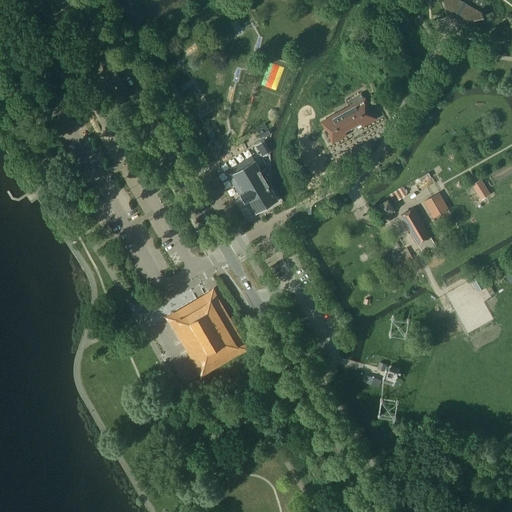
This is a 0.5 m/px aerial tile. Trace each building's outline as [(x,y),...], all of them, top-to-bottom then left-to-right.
[(454,16),(458,18),(459,23),(476,18),(485,2),(481,0),(444,0),(449,17),(454,16)] [(361,93),(348,100),(351,106),(323,122),(333,141),(347,133),(345,131),(360,123),(361,125),(375,118),(361,93)] [(261,142),(257,144),(263,155),(267,153),(261,142)] [(229,170),(226,172),(228,175),(239,195),(241,194),(245,200),(245,201),(249,199),(256,212),(259,211),(273,203),(278,200),(276,196),(266,180),(269,178),(266,172),(263,174),(262,173),(260,170),(252,156),(239,164),(236,166),(229,170)] [(484,186),(477,190),(482,198),(489,194),(484,186)] [(439,192),(424,201),(433,217),(448,208),(439,192)] [(379,206),(376,207),(381,216),(384,214),(393,209),(388,200),(379,205),(379,206)] [(401,215),(418,244),(431,236),(414,207),(401,215)] [(411,255),(391,266),(394,270),(404,264),(413,258),(411,255)] [(479,276),(474,279),(480,289),(485,286),(490,295),(494,293),(485,277),(480,279),(479,276)] [(243,347),(212,294),(173,318),(203,370),(243,347)] [(366,375),(364,381),(378,387),(381,380),(366,375)]
